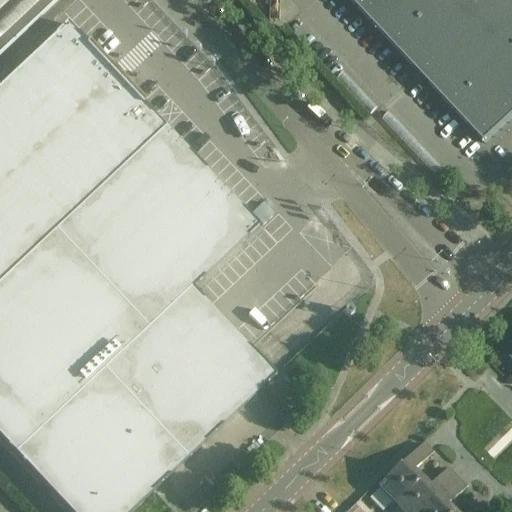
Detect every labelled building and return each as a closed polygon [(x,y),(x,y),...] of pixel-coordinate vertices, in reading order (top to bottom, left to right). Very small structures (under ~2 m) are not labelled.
[(0,0),(0,56),(19,39),(60,0),(0,0)] [(511,0),(348,0),(484,145),(511,118),(511,0)] [(0,439),(68,511),(133,511),(274,379),(191,291),(258,229),(165,130),(164,131),(67,27),(0,89),(0,439)] [(388,508),(391,511),(421,482),(414,474),(433,455),(423,446),(378,490),(392,504),(388,508)] [(394,511),(397,509),(399,511),(424,511),(457,480),(448,471),(429,489),(421,482),(391,511),(394,511)] [(451,511),(447,508),(466,490),(457,480),(424,511),(451,511)]
